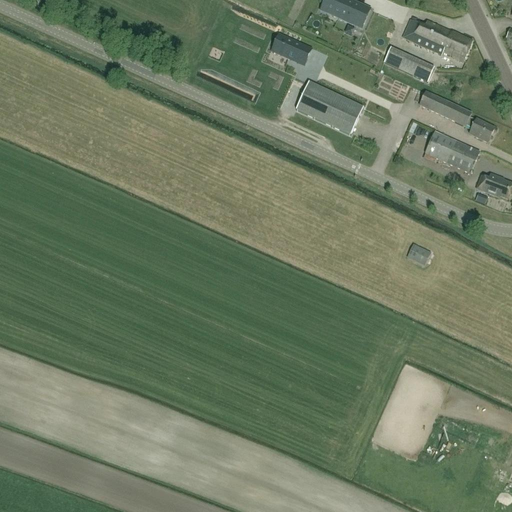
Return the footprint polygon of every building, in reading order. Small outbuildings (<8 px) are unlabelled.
[(365,22),(357,19),(362,10),(347,3),(348,1),(346,0),(328,0),(324,9),(340,16),(339,20),(362,30),(366,22),(365,22)] [(295,17),(289,31),(316,42),(322,28),(295,17)] [(425,27),(411,21),(403,40),(442,56),(443,53),(453,57),(452,59),(464,64),(473,43),(427,23),(425,27)] [(348,28),(345,35),(352,38),(355,31),(348,28)] [(280,38),(273,53),(304,67),(311,52),(280,38)] [(435,69),(391,49),(384,64),(428,84),(435,69)] [(369,100),(383,106),(385,101),(397,105),(403,89),(389,83),(390,79),(380,75),(369,100)] [(351,137),(364,110),(309,84),(296,112),(351,137)] [(476,122),(470,119),(472,115),(426,94),(419,107),(465,129),(466,127),(472,130),(469,136),(488,144),(495,130),(476,121),(476,122)] [(470,175),(480,154),(435,134),(425,155),(470,175)] [(511,185),(499,181),(500,180),(491,176),(489,181),(482,178),(477,191),(499,199),(500,198),(508,201),(511,190),(511,185)] [(407,259),(426,269),(433,255),(414,245),(407,259)]
